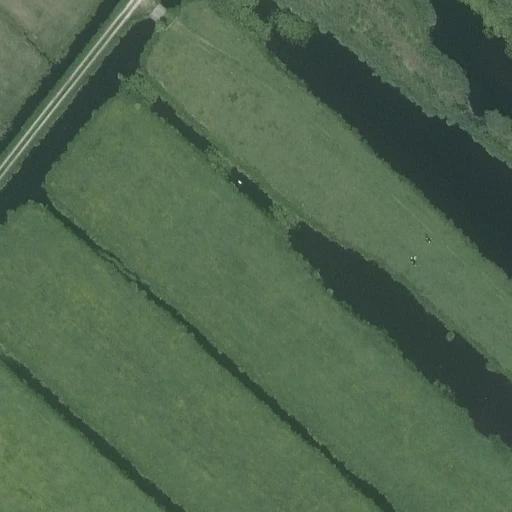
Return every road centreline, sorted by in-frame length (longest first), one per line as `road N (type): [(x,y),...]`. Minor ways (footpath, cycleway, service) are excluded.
road 1 (track): [(511,306),(275,88),(136,0)]
road 2 (track): [(136,0),(0,174)]
